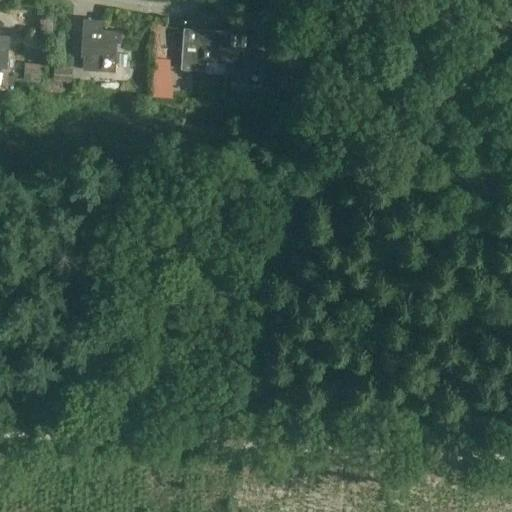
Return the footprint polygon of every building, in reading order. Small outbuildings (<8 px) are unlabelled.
[(124,31),(103,30),(104,22),(82,21),(80,56),(86,56),(85,69),(116,71),(118,43),(123,43),(124,31)] [(251,54),(251,49),(253,29),(231,27),(231,32),(201,30),(200,42),(183,41),(181,68),(206,70),(206,61),(227,63),(227,68),(248,69),(247,85),(277,87),(279,56),(251,54)] [(0,67),(8,68),(10,37),(0,36),(0,67)] [(130,74),(112,74),(112,82),(100,81),(99,92),(134,93),(135,61),(131,61),(130,74)] [(259,99),(258,86),(239,86),(240,100),(259,99)]
